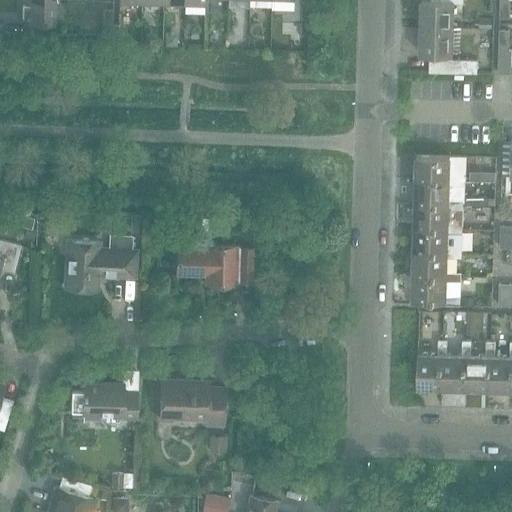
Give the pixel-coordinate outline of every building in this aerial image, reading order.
[(53,20),(53,0),(19,0),(18,19),(53,20)] [(421,0),(420,25),(453,26),(454,0),(421,0)] [(509,17),(509,0),(499,0),(500,17),(509,17)] [(102,22),(112,22),(112,9),(112,8),(102,8),(102,22)] [(461,26),(453,26),(420,25),(420,51),(430,51),(429,70),(477,72),(477,58),(452,58),(453,52),(460,52),(461,26)] [(499,47),(511,47),(511,46),(508,47),(508,29),(499,28),(499,47)] [(511,72),(511,55),(511,47),(499,47),(498,72),(511,72)] [(448,183),(463,183),(464,155),(416,153),(415,178),(448,179),(448,183)] [(478,180),(495,180),(495,171),(478,171),(478,180)] [(462,207),(463,183),(448,183),(448,179),(415,178),(415,202),(447,203),(447,207),(462,207)] [(462,231),(462,207),(447,207),(447,203),(415,202),(414,226),(447,227),(447,231),(462,231)] [(236,246),(206,245),(207,218),(196,218),(195,245),(177,244),(176,274),(205,275),(205,284),(235,284),(235,283),(252,283),(252,248),(236,247),(236,246)] [(511,246),(511,227),(511,224),(500,224),(500,246),(511,246)] [(461,255),(462,231),(447,231),(447,227),(414,226),(414,250),(446,251),(446,255),(461,255)] [(135,251),(131,251),(132,234),(108,233),(107,250),(98,249),(98,242),(70,240),(69,256),(66,255),(64,288),(95,289),(96,272),(107,272),(107,276),(133,277),(135,251)] [(0,268),(12,272),(20,244),(0,238),(0,268)] [(446,270),(446,255),(446,251),(414,250),(413,274),(446,275),(446,279),(461,279),(461,271),(446,270)] [(460,304),(461,279),(446,279),(446,275),(413,274),(413,298),(445,299),(445,303),(460,304)] [(510,305),(511,283),(499,283),(498,304),(510,305)] [(443,353),(447,353),(448,338),(438,338),(438,353),(418,352),(417,385),(442,386),(443,353)] [(466,353),(471,354),(472,339),(462,339),(462,353),(447,353),(443,353),(442,386),(466,387),(466,353)] [(495,354),(496,340),(486,339),(486,354),(471,354),(466,353),(466,387),(490,387),(490,354),(495,354)] [(511,340),(496,340),(495,354),(490,354),(490,387),(511,387),(511,340)] [(206,424),(224,425),(225,386),(208,386),(208,381),(161,379),(160,420),(172,420),(172,413),(207,414),(206,424)] [(0,381),(0,427),(3,428),(11,401),(0,398),(4,383),(0,381)] [(122,416),(135,416),(135,389),(122,389),(122,383),(84,382),(83,391),(70,391),(70,411),(83,412),(122,413),(122,416)] [(208,450),(226,451),(226,434),(208,434),(208,450)] [(110,472),(110,487),(132,487),(132,472),(110,472)] [(95,496),(87,493),(90,483),(59,474),(57,485),(55,484),(50,500),(55,501),(51,511),(84,511),(85,510),(90,511),(95,496)] [(204,501),(229,505),(231,492),(215,490),(199,492),(199,500),(204,501)] [(274,511),(277,501),(250,496),(247,511),(274,511)]
